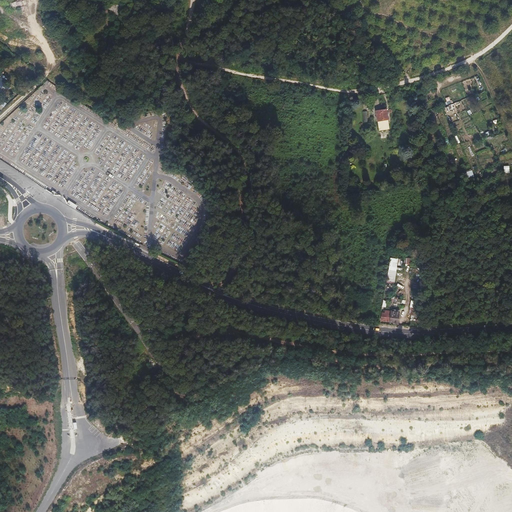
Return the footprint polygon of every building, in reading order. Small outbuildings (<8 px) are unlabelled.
[(9,87),(0,79),(0,89),(1,89),(5,92),(9,87)] [(69,200),(67,203),(76,209),(78,205),(69,200)] [(394,284),(399,258),(391,257),(386,283),(394,284)] [(397,298),(394,298),(394,295),(389,295),(388,304),(397,304),(397,298)] [(391,307),(384,306),(383,315),(390,316),(391,307)] [(401,309),(391,307),(390,316),(399,317),(401,309)]
